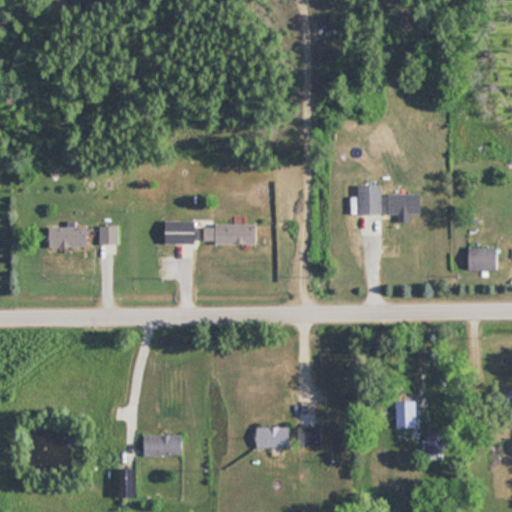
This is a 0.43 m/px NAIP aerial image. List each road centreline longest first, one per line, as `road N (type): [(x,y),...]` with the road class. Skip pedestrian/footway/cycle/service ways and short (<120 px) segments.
road 1 (residential): [(0,328),(511,321)]
road 2 (residential): [(309,324),(311,270),(331,199),(262,107),(269,0)]
